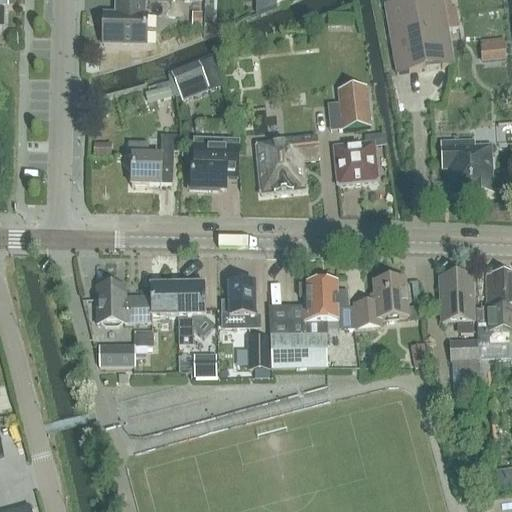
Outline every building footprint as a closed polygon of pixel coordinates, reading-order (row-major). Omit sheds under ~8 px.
[(116,0),(116,17),(104,17),(103,47),(146,48),(147,18),(144,18),(144,0),(116,0)] [(396,78),(455,68),(449,32),(459,30),(456,9),(452,10),(450,0),(431,0),(384,8),(396,78)] [(189,11),(188,24),(201,25),(201,12),(189,11)] [(328,17),(328,29),(353,30),(353,18),(328,17)] [(199,64),(209,89),(210,93),(223,88),(212,60),(199,64)] [(171,75),(181,100),(209,89),(199,64),(171,75)] [(145,95),(148,106),(172,100),(170,89),(145,95)] [(370,130),(366,90),(339,93),(343,132),(370,130)] [(161,154),(174,155),(179,155),(180,139),(161,138),(161,154)] [(260,196),(260,197),(306,192),(306,191),(303,165),(319,164),(316,139),(269,144),(269,146),(256,147),(261,196),(260,196)] [(474,143),(441,144),(443,172),(448,172),(449,196),(471,195),(471,197),(493,196),(491,148),(474,149),(474,143)] [(94,144),(94,158),(111,159),(112,144),(94,144)] [(194,144),(191,192),(226,194),(226,177),(235,177),(235,170),(239,170),(241,145),(219,144),(219,145),(194,144)] [(374,145),(365,146),(334,149),(338,189),(378,185),(374,145)] [(174,155),(161,154),(160,158),(148,158),(149,147),(129,146),(128,159),(132,159),(131,190),(162,191),(162,188),(172,188),(174,155)] [(511,278),(487,279),(488,315),(489,315),(489,334),(478,335),(479,345),(490,345),(490,348),(510,347),(509,322),(511,321),(511,278)] [(473,281),(440,282),(442,327),(460,326),(460,338),(473,337),(473,326),(474,326),(473,281)] [(201,319),(205,319),(204,287),(203,287),(202,282),(191,285),(191,288),(177,288),(178,319),(178,331),(178,348),(190,348),(193,347),(193,328),(201,319)] [(152,320),(151,299),(126,300),(125,289),(118,289),(116,285),(112,283),(108,283),(105,286),(103,289),(96,289),(97,324),(124,323),(124,327),(152,326),(152,328),(153,328),(153,319),(152,320)] [(369,306),(354,307),(356,333),(383,331),(382,327),(408,326),(405,283),(373,285),(374,297),(369,298),(369,306)] [(302,309),(269,310),(270,373),(328,372),(327,325),(338,325),(338,285),(298,287),(299,301),(302,301),(302,309)] [(222,321),(222,333),(261,332),(260,318),(257,318),(256,286),(227,287),(228,303),(221,303),(222,321)] [(153,319),(178,319),(177,288),(151,288),(151,299),(152,320),(153,319)] [(153,349),(153,337),(134,337),(135,350),(153,349)] [(269,343),(248,343),(248,373),(269,373),(269,343)] [(422,345),(408,347),(411,365),(424,363),(422,345)] [(478,346),(449,347),(450,367),(452,367),(453,397),(487,396),(486,375),(481,375),(481,364),(478,364),(478,346)] [(100,350),(100,371),(134,370),(134,350),(100,350)] [(217,380),(217,368),(205,368),(205,364),(194,364),(194,381),(217,380)]
